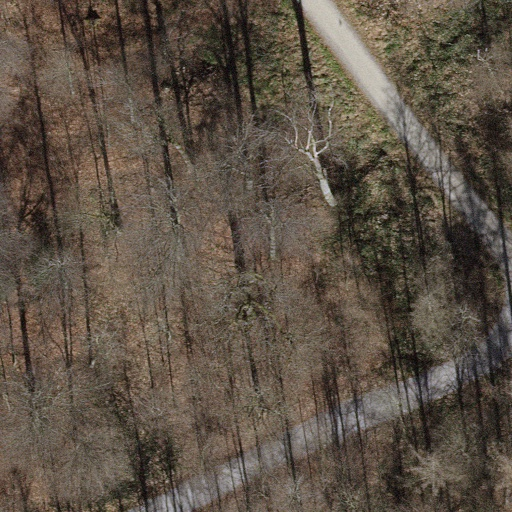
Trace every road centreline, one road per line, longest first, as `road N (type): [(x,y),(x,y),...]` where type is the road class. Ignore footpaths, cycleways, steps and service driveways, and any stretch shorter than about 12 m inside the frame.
road 1 (track): [(511,341),(138,511)]
road 2 (track): [(320,0),(511,242)]
